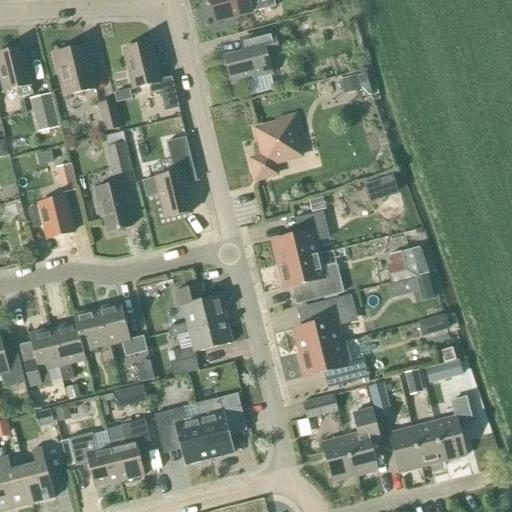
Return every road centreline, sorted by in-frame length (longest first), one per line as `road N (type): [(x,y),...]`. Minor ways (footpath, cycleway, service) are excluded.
road 1 (residential): [(232,248),(169,5)]
road 2 (residential): [(286,479),(232,248)]
road 3 (residential): [(0,286),(57,273),(121,275),(232,248)]
road 4 (residential): [(0,11),(169,5)]
road 5 (residential): [(355,511),(505,474)]
road 6 (residential): [(286,479),(155,511)]
